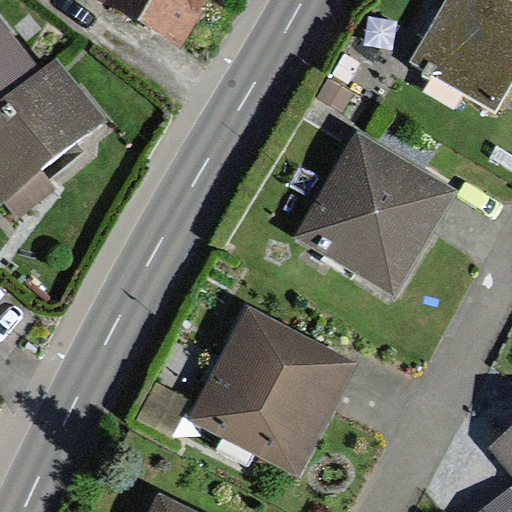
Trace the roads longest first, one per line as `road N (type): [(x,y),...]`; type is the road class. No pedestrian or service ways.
road 1 (tertiary): [(299,0),(73,405),(25,511)]
road 2 (residential): [(511,262),(380,511)]
